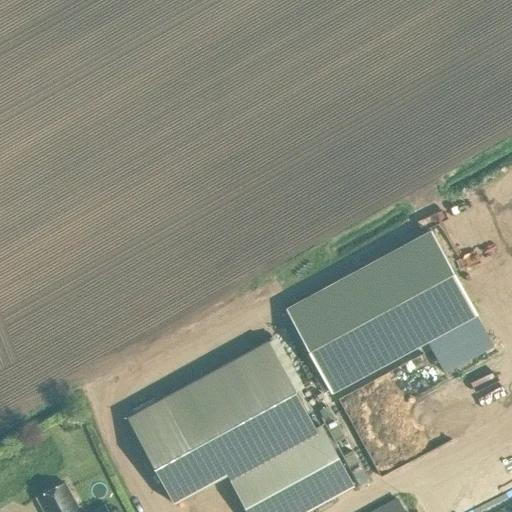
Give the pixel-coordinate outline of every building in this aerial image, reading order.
[(477,315),(432,231),(286,310),(331,394),(477,315)] [(162,400),(126,419),(173,505),(209,486),(162,400)] [(245,511),(307,511),(353,487),(322,429),(228,480),(245,511)] [(77,511),(63,485),(35,500),(41,511),(79,511),(79,510),(77,511)] [(403,511),(396,500),(373,511),(403,511)]
